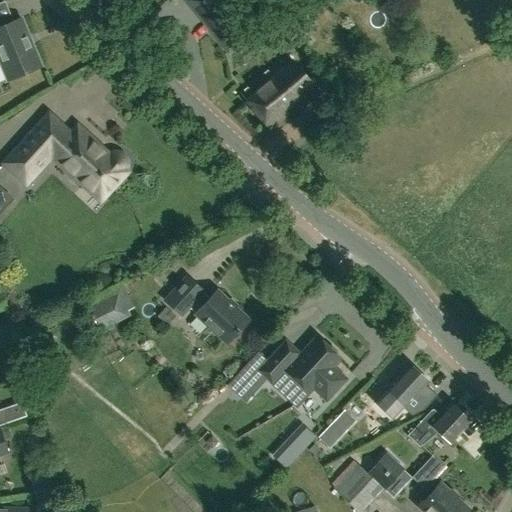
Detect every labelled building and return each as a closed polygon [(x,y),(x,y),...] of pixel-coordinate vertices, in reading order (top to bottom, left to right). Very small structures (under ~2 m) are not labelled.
[(184,0),(184,1),(228,54),(248,37),(217,0),(184,0)] [(290,41),(311,23),(301,11),(281,29),(290,41)] [(0,64),(7,80),(40,66),(31,45),(32,45),(31,44),(28,37),(28,35),(27,36),(20,18),(0,26),(0,64)] [(272,132),(297,112),(295,111),(318,93),(285,54),(239,93),(272,132)] [(76,125),(69,133),(54,150),(32,130),(2,163),(24,184),(50,156),(99,201),(126,172),(125,170),(126,166),(126,161),(124,157),(121,154),(117,152),(112,152),(108,154),(106,156),(96,147),(98,145),(76,125)] [(0,211),(14,196),(0,182),(0,211)] [(208,299),(201,293),(202,292),(186,277),(165,300),(181,315),(189,306),(196,313),(195,314),(226,342),(247,319),(217,290),(208,299)] [(99,331),(130,316),(128,311),(133,308),(122,285),(85,303),(99,331)] [(166,324),(174,316),(165,308),(157,316),(166,324)] [(327,346),(317,336),(300,354),(285,340),(258,369),(271,382),(283,369),(307,392),(312,387),(325,400),(345,378),(344,378),(342,379),(330,368),(339,358),(336,354),(336,350),(331,345),(327,346)] [(62,358),(56,338),(27,347),(30,357),(31,359),(41,356),(43,363),(62,358)] [(390,421),(427,381),(409,364),(386,388),(395,396),(380,411),(390,421)] [(251,379),(241,370),(227,385),(237,394),(251,379)] [(469,419),(451,403),(439,415),(431,408),(430,409),(406,435),(418,447),(436,432),(448,444),(461,430),(460,429),(469,419)] [(327,447),(340,434),(330,424),(326,429),(317,438),(327,447)] [(426,491),(433,483),(430,480),(444,465),(433,454),(411,477),(426,491)] [(367,473),(357,464),(334,489),(354,508),(377,483),(384,489),(393,479),(387,474),(388,472),(386,470),(384,471),(376,464),(367,473)] [(464,511),(467,509),(439,484),(419,506),(426,511),(464,511)]
